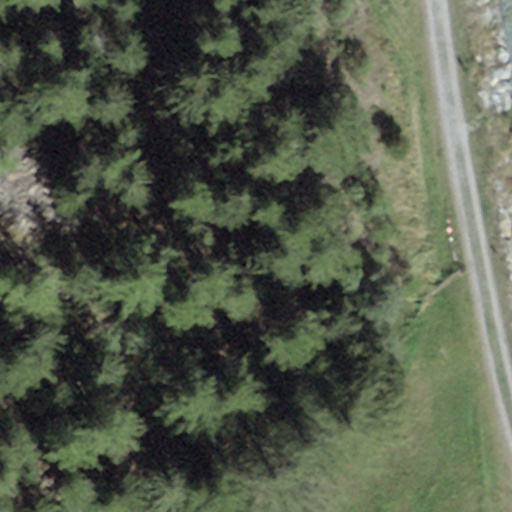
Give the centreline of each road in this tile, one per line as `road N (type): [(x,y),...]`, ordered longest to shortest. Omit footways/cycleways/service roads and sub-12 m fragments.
road 1 (track): [(163,511),(178,262),(165,0)]
road 2 (track): [(439,61),(511,438)]
